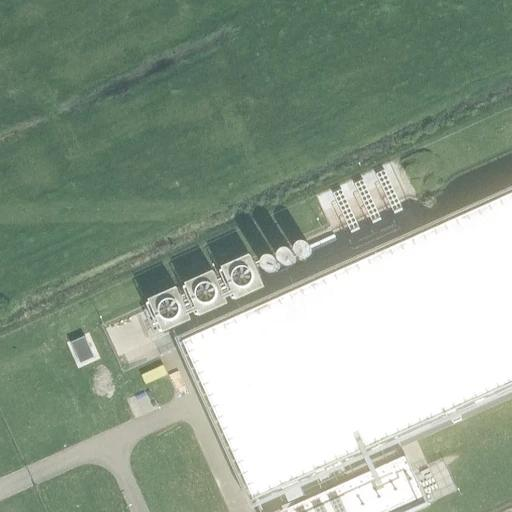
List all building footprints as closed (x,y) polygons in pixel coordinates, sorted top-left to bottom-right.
[(379,179),(370,183),(386,218),(395,214),(379,179)] [(357,189),(348,193),(364,228),(373,224),(357,189)] [(511,197),(184,344),(259,511),(410,511),(426,505),(397,441),(511,388),(511,197)] [(335,199),(326,203),(342,237),(351,233),(335,199)] [(225,270),(240,302),(268,289),(254,257),(225,270)] [(203,318),(231,306),(216,273),(188,286),(203,318)] [(168,335),(195,323),(180,289),(153,301),(168,335)] [(94,359),(84,338),(71,344),(81,365),(94,359)]
